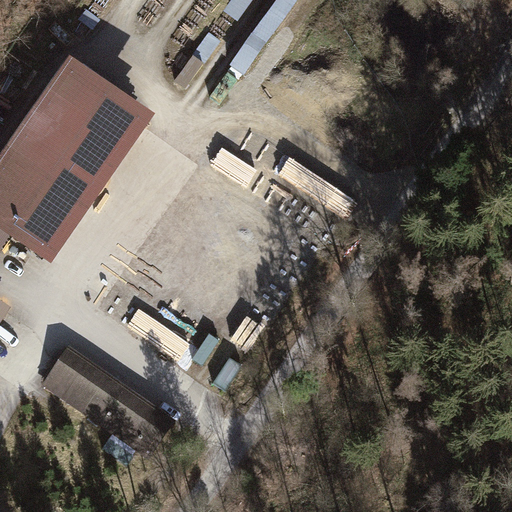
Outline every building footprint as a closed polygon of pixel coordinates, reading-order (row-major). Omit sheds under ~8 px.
[(97,40),(123,0),(101,0),(82,31),(97,40)] [(228,71),(248,84),(305,0),(237,0),(199,57),(216,68),(205,83),(215,90),(228,71)] [(0,157),(0,233),(50,269),(154,120),(68,60),(0,157)] [(194,93),(206,66),(192,60),(181,87),(194,93)] [(0,333),(14,315),(0,304),(0,333)] [(211,334),(194,359),(204,366),(221,341),(211,334)] [(43,395),(116,432),(106,452),(133,466),(139,454),(158,464),(181,418),(61,359),(43,395)] [(215,385),(226,392),(242,366),(230,359),(215,385)]
